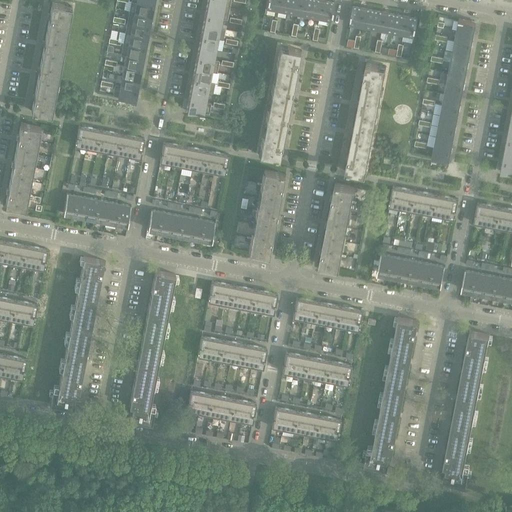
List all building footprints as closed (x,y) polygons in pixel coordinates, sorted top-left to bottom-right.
[(152,15),(154,5),(131,0),(129,11),(152,15)] [(229,8),(230,0),(207,0),(207,4),(229,8)] [(276,10),(278,0),(266,0),(265,8),(276,10)] [(287,12),(289,0),(278,0),(276,10),(287,12)] [(298,14),(300,0),(289,0),(287,12),(298,14)] [(308,16),(311,0),(300,0),(298,14),(308,16)] [(319,18),(322,1),(318,0),(311,0),(308,16),(319,18)] [(330,20),(333,3),(322,1),(319,18),(330,20)] [(72,6),(71,6),(52,2),(47,30),(67,33),(72,6)] [(227,19),(229,8),(207,4),(205,14),(222,18),(227,19)] [(361,26),(364,9),(353,7),(350,24),(361,26)] [(371,28),(375,11),(364,9),(361,26),(371,28)] [(150,26),(152,15),(129,11),(127,22),(150,26)] [(382,30),(386,13),(375,11),(371,28),(382,30)] [(393,32),(396,15),(386,13),(382,30),(393,32)] [(220,29),(222,18),(205,14),(203,25),(220,29)] [(403,34),(407,17),(396,15),(393,32),(403,34)] [(414,37),(418,19),(407,17),(403,34),(414,37)] [(476,22),(459,19),(457,30),(474,33),(476,22)] [(148,37),(150,26),(127,22),(125,32),(148,37)] [(223,40),(225,29),(220,29),(203,25),(201,36),(218,39),(223,40)] [(62,60),(63,53),(67,33),(47,30),(42,56),(62,60)] [(472,44),(474,33),(457,30),(455,41),(472,44)] [(145,47),(148,37),(125,32),(123,43),(145,47)] [(216,50),(218,39),(201,36),(199,47),(216,50)] [(470,55),(472,44),(455,41),(453,51),(470,55)] [(143,58),(145,47),(123,43),(121,54),(126,55),(143,58)] [(295,77),(297,66),(300,50),(280,46),(275,73),(295,77)] [(214,61),(216,50),(199,47),(197,57),(214,61)] [(468,65),(470,55),(453,51),(450,62),(468,65)] [(141,69),(143,58),(126,55),(124,65),(141,69)] [(57,87),(60,67),(62,60),(42,56),(37,84),(57,87)] [(217,72),(219,62),(214,61),(197,57),(194,68),(212,71),(217,72)] [(466,76),(468,65),(450,62),(448,73),(466,76)] [(387,67),(385,66),(367,63),(361,90),(381,94),(387,67)] [(139,80),(141,69),(124,65),(122,76),(139,80)] [(210,82),(212,71),(194,68),(192,79),(210,82)] [(289,104),(293,88),(295,77),(275,73),(269,100),(289,104)] [(464,87),(466,76),(448,73),(446,83),(464,87)] [(137,90),(139,80),(122,76),(120,87),(137,90)] [(213,94),(215,83),(210,82),(192,79),(190,89),(208,93),(213,94)] [(462,97),(464,87),(446,83),(444,94),(462,97)] [(51,115),(53,107),(57,87),(37,84),(31,111),(51,115)] [(135,101),(137,90),(120,87),(115,86),(113,95),(118,96),(118,98),(135,101)] [(206,103),(208,93),(190,89),(188,100),(206,103)] [(376,121),(380,101),(381,94),(361,90),(356,117),(376,121)] [(460,108),(462,97),(444,94),(442,105),(460,108)] [(209,114),(211,104),(206,103),(188,100),(186,111),(204,114),(204,113),(209,114)] [(284,131),(289,104),(269,100),(264,127),(284,131)] [(458,119),(460,108),(442,105),(440,115),(458,119)] [(456,129),(458,119),(440,115),(438,126),(456,129)] [(371,148),(372,141),(376,121),(356,117),(351,144),(371,148)] [(38,141),(38,140),(41,127),(21,123),(16,150),(36,154),(38,141)] [(79,126),(75,145),(86,147),(90,128),(79,126)] [(454,140),(456,129),(438,126),(436,136),(454,140)] [(279,158),(284,131),(264,127),(259,155),(279,158)] [(101,130),(90,128),(86,147),(97,150),(101,130)] [(112,132),(101,130),(97,150),(108,152),(112,132)] [(123,134),(112,132),(108,152),(119,154),(123,134)] [(133,136),(123,134),(119,154),(129,156),(133,136)] [(144,139),(133,136),(129,156),(140,158),(144,139)] [(451,151),(454,140),(436,136),(434,147),(451,151)] [(164,142),(160,162),(171,164),(175,144),(164,142)] [(185,147),(175,144),(171,164),(182,166),(185,147)] [(366,175),(370,155),(371,148),(351,144),(346,171),(366,175)] [(196,149),(185,147),(182,166),(192,168),(196,149)] [(449,162),(451,151),(434,147),(432,158),(449,162)] [(207,151),(196,149),(192,168),(203,170),(207,151)] [(33,168),(33,167),(36,154),(16,150),(10,177),(30,181),(33,168)] [(511,162),(511,151),(505,150),(503,160),(511,162)] [(218,153),(207,151),(203,170),(214,172),(218,153)] [(229,155),(218,153),(214,172),(225,174),(229,155)] [(511,173),(511,162),(503,160),(500,171),(511,173)] [(279,201),(281,190),(284,174),(264,170),(262,183),(261,184),(259,197),(279,201)] [(28,195),(28,194),(30,181),(10,177),(5,204),(25,208),(28,195)] [(352,202),(353,200),(355,187),(335,184),(330,211),(350,214),(352,202)] [(404,189),(393,187),(390,206),(400,208),(404,189)] [(415,191),(404,189),(400,208),(411,210),(415,191)] [(426,193),(415,191),(411,210),(422,212),(426,193)] [(68,193),(67,193),(63,212),(64,212),(74,214),(78,195),(67,194),(68,193)] [(437,195),(426,193),(422,212),(433,214),(437,195)] [(88,198),(78,195),(74,214),(85,216),(88,198)] [(447,197),(437,195),(433,214),(444,217),(447,197)] [(274,228),(276,217),(279,201),(259,197),(256,210),(256,211),(254,224),(274,228)] [(458,199),(447,197),(444,217),(455,219),(458,199)] [(99,200),(88,198),(85,216),(95,218),(99,200)] [(109,202),(99,200),(95,218),(106,220),(109,202)] [(120,204),(109,202),(106,220),(117,222),(120,204)] [(489,205),(478,203),(474,222),(485,225),(489,205)] [(130,206),(120,204),(117,222),(127,224),(128,224),(131,205),(130,205),(130,206)] [(500,207),(489,205),(485,225),(496,227),(500,207)] [(511,209),(500,207),(496,227),(507,229),(511,209)] [(152,209),(151,209),(147,228),(148,228),(158,230),(162,212),(152,210),(152,209)] [(347,229),(347,227),(350,214),(330,211),(325,238),(345,241),(347,229)] [(172,214),(162,212),(158,230),(169,232),(172,214)] [(183,216),(172,214),(169,232),(180,234),(183,216)] [(194,218),(183,216),(180,234),(190,236),(194,218)] [(204,220),(194,218),(190,236),(201,238),(204,220)] [(214,222),(204,220),(201,238),(211,240),(212,241),(215,222),(215,221),(214,222)] [(268,255),(271,244),(274,228),(254,224),(251,237),(251,238),(248,251),(268,255)] [(342,255),(345,241),(325,238),(319,265),(339,269),(342,256),(342,255)] [(15,243),(4,241),(1,261),(11,263),(15,243)] [(26,246),(15,243),(11,263),(22,265),(26,246)] [(37,248),(26,246),(22,265),(33,267),(37,248)] [(48,250),(37,248),(33,267),(44,269),(48,250)] [(382,254),(381,254),(377,273),(378,273),(378,272),(388,274),(392,256),(382,254)] [(403,258),(392,256),(388,274),(400,276),(403,258)] [(104,261),(84,257),(79,284),(99,288),(104,261)] [(413,260),(403,258),(400,276),(410,278),(413,260)] [(424,262),(413,260),(410,278),(420,280),(424,262)] [(435,264),(424,262),(420,280),(431,283),(435,264)] [(445,266),(435,264),(431,283),(441,284),(441,285),(442,285),(446,266),(445,266)] [(155,270),(150,297),(170,301),(175,274),(155,270)] [(466,270),(465,270),(462,289),(473,291),(476,272),(466,270)] [(487,274),(476,272),(473,291),(483,293),(487,274)] [(497,276),(487,274),(483,293),(494,295),(497,276)] [(508,278),(497,276),(494,295),(505,297),(508,278)] [(223,284),(212,281),(208,301),(219,303),(223,284)] [(99,288),(79,284),(74,311),(94,315),(99,288)] [(234,286),(223,284),(219,303),(230,305),(234,286)] [(245,288),(234,286),(230,305),(241,307),(245,288)] [(255,290),(245,288),(241,307),(252,309),(255,290)] [(266,292),(255,290),(252,309),(262,311),(266,292)] [(277,294),(266,292),(262,311),(273,313),(277,294)] [(150,297),(145,324),(165,328),(170,301),(150,297)] [(15,300),(5,298),(1,317),(12,320),(15,300)] [(308,300),(297,298),(293,317),(304,319),(308,300)] [(26,302),(15,300),(12,320),(22,322),(26,302)] [(318,302),(308,300),(304,319),(315,321),(318,302)] [(37,304),(26,302),(22,322),(33,324),(37,304)] [(325,323),(329,304),(318,302),(315,321),(325,323)] [(335,332),(336,325),(340,306),(329,304),(325,323),(324,330),(335,332)] [(347,328),(351,308),(340,306),(336,325),(347,328)] [(362,310),(351,308),(347,328),(358,330),(362,310)] [(94,315),(74,311),(69,338),(89,342),(94,315)] [(419,321),(399,317),(393,344),(413,348),(419,321)] [(145,324),(140,351),(160,355),(165,328),(145,324)] [(470,331),(464,358),(484,362),(490,335),(470,331)] [(213,338),(202,336),(198,355),(209,358),(213,338)] [(69,338),(63,365),(83,369),(89,342),(69,338)] [(223,340),(213,338),(209,358),(219,360),(223,340)] [(234,342),(223,340),(219,360),(230,362),(234,342)] [(245,344),(234,342),(230,362),(241,364),(245,344)] [(256,346),(245,344),(241,364),(252,366),(256,346)] [(413,348),(393,344),(388,371),(408,375),(413,348)] [(267,349),(256,346),(252,366),(263,368),(267,349)] [(140,351),(134,378),(154,382),(160,355),(140,351)] [(286,352),(282,372),(293,374),(297,354),(286,352)] [(308,357),(297,354),(293,374),(304,376),(308,357)] [(16,357),(5,355),(1,374),(12,376),(16,357)] [(26,359),(16,357),(12,376),(23,378),(26,359)] [(319,359),(308,357),(304,376),(315,378),(319,359)] [(464,358),(459,385),(479,389),(484,362),(464,358)] [(329,361),(319,359),(315,378),(326,380),(329,361)] [(340,363),(329,361),(326,380),(337,382),(340,363)] [(351,365),(340,363),(337,382),(348,384),(351,365)] [(63,365),(58,391),(75,394),(75,395),(78,396),(83,369),(63,365)] [(408,375),(388,371),(383,398),(403,402),(408,375)] [(129,406),(131,406),(133,406),(149,409),(154,382),(134,378),(129,406)] [(459,385),(454,412),(474,416),(479,389),(459,385)] [(53,390),(51,404),(73,409),(75,399),(74,399),(75,395),(75,394),(58,391),(53,390)] [(202,393),(191,391),(187,410),(198,412),(202,393)] [(213,395),(202,393),(198,412),(209,414),(213,395)] [(224,397),(213,395),(209,414),(220,416),(224,397)] [(234,399),(224,397),(220,416),(231,418),(234,399)] [(383,398),(378,425),(398,429),(403,402),(383,398)] [(245,401),(234,399),(231,418),(241,420),(245,401)] [(256,403),(245,401),(241,420),(252,423),(256,403)] [(132,410),(131,410),(129,420),(151,424),(154,410),(149,409),(133,406),(132,410)] [(276,407),(272,426),(283,428),(287,409),(276,407)] [(297,411),(287,409),(283,428),(294,431),(297,411)] [(308,413),(297,411),(294,431),(304,433),(308,413)] [(454,412),(449,439),(469,443),(474,416),(454,412)] [(319,415),(308,413),(304,433),(315,435),(319,415)] [(330,418),(319,415),(315,435),(326,437),(330,418)] [(341,420),(330,418),(326,437),(337,439),(341,420)] [(378,425),(372,452),(389,455),(389,456),(392,456),(398,429),(378,425)] [(444,466),(446,467),(447,467),(447,466),(464,469),(469,443),(449,439),(444,466)] [(368,451),(365,465),(387,469),(389,460),(388,460),(389,456),(389,455),(372,452),(368,451)] [(446,471),(445,471),(443,480),(466,484),(469,470),(464,469),(447,466),(447,467),(446,471)]
